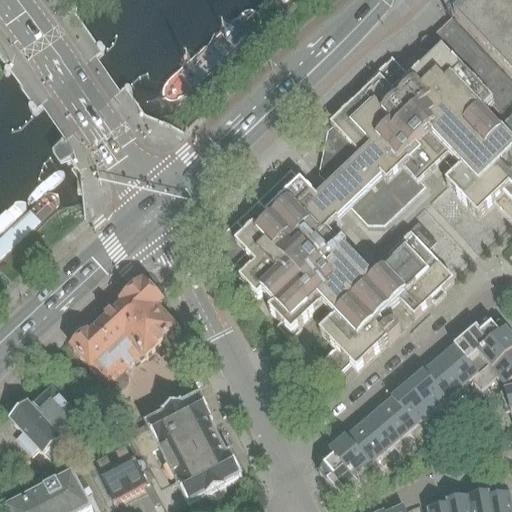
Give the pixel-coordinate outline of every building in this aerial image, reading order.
[(264,0),(261,3),(273,16),(290,0),(264,0)] [(511,0),(468,0),(453,15),(511,76),(511,0)] [(254,16),(193,72),(203,83),(264,27),(254,16)] [(511,87),(482,56),(452,24),(432,43),(430,41),(427,40),(424,40),(423,41),(421,43),(420,46),(421,48),(422,50),(433,62),(410,83),(395,67),(330,129),(333,132),(328,137),(320,178),(330,190),(352,213),(368,230),(384,231),(424,193),(415,183),(439,160),(456,178),(446,188),(478,222),(494,207),(511,226),(511,87)] [(25,108),(25,112),(30,117),(37,116),(96,62),(101,57),(101,53),(96,47),(92,48),(27,106),(25,108)] [(70,161),(61,148),(53,156),(61,166),(70,161)] [(220,235),(217,236),(216,239),(216,241),(216,244),(218,246),(210,253),(218,262),(220,264),(222,264),(240,284),(240,285),(258,304),(263,299),(274,310),(269,315),(292,339),(323,310),(336,323),(320,338),(335,354),(325,364),(340,380),(357,364),(364,371),(398,338),(400,334),(400,332),(397,328),(395,328),(392,328),(387,332),(380,324),(400,306),(415,322),(454,285),(427,256),(435,249),(418,231),(392,256),(399,263),(376,285),(328,235),(352,213),(330,190),(317,203),(291,177),(227,237),(225,235),(223,234),(220,235)] [(0,265),(65,204),(52,190),(39,202),(0,238),(0,265)] [(156,315),(161,310),(161,311),(162,310),(162,309),(161,308),(144,291),(145,290),(144,289),(143,290),(143,289),(142,290),(142,291),(137,296),(137,295),(136,296),(136,297),(131,302),(130,301),(129,302),(130,303),(124,308),(124,307),(123,308),(123,309),(124,310),(91,341),(90,340),(89,340),(88,341),(75,354),(74,353),(73,354),(74,355),(73,356),(74,356),(75,356),(91,373),(90,374),(91,375),(92,374),(107,390),(106,391),(107,392),(107,391),(115,399),(124,390),(125,383),(121,378),(137,363),(140,366),(145,362),(146,363),(147,362),(146,362),(174,336),(175,336),(176,335),(175,335),(176,334),(175,333),(162,320),(161,319),(160,319),(156,315)] [(471,386),(511,350),(511,343),(505,336),(500,341),(487,325),(330,458),(335,463),(362,496),(384,477),(375,466),(394,451),(403,461),(409,456),(400,445),(409,438),(418,448),(431,438),(422,427),(440,411),(449,422),(462,411),(453,401),(471,386)] [(511,350),(471,386),(480,396),(497,382),(505,391),(508,394),(511,392),(511,350)] [(73,455),(89,440),(80,431),(83,428),(52,395),(31,414),(29,412),(13,427),(25,439),(18,445),(34,462),(40,456),(44,460),(56,449),(58,451),(64,445),(73,455)] [(200,403),(183,412),(181,410),(164,419),(165,421),(151,428),(153,433),(134,444),(136,448),(94,470),(114,508),(150,489),(162,511),(185,511),(189,510),(189,511),(207,502),(208,504),(209,503),(210,505),(212,506),(215,507),(218,506),(220,505),(222,504),(224,502),(225,499),(226,497),(225,495),(226,494),(225,492),(242,483),(230,460),(227,461),(209,428),(212,426),(200,403)] [(124,423),(111,408),(99,419),(112,434),(124,423)] [(484,432),(487,444),(496,442),(492,429),(484,432)] [(493,463),(496,476),(505,473),(501,461),(493,463)] [(362,496),(335,463),(319,477),(346,509),(362,496)] [(90,511),(74,481),(14,511),(90,511)] [(511,511),(511,507),(509,493),(503,494),(504,496),(432,510),(432,508),(426,509),(426,511),(511,511)]
